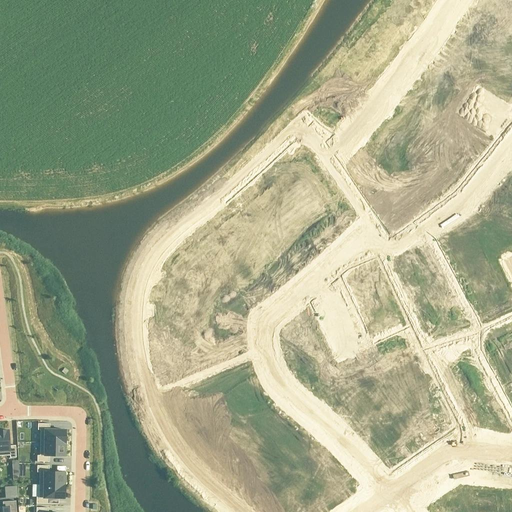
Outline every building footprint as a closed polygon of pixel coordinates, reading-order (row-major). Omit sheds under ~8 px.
[(403,0),(402,2),(419,14),(420,14),(421,15),(427,5),(426,5),(427,3),(422,0),(403,0)] [(501,0),(500,3),(511,10),(511,7),(511,2),(508,0),(507,0),(501,0)] [(388,9),(384,15),(395,22),(398,17),(412,26),(419,14),(402,2),(394,14),(388,9)] [(480,3),(474,13),(492,25),(499,14),(505,18),(508,13),(497,6),(494,11),(480,3)] [(474,13),(467,24),(481,32),(477,38),(488,45),(491,39),(485,35),(492,25),(474,13)] [(383,29),(375,40),(392,53),(400,42),(387,32),(391,27),(381,19),(377,24),(383,29)] [(457,37),(450,46),(467,58),(474,49),(457,37)] [(360,46),(356,51),(367,59),(370,54),(383,64),(392,53),(375,40),(366,51),(360,46)] [(450,46),(444,55),(460,67),(467,58),(450,46)] [(444,55),(438,64),(454,76),(460,67),(444,55)] [(438,64),(431,73),(448,85),(454,76),(438,64)] [(431,73),(424,82),(441,94),(448,85),(431,73)] [(318,87),(313,93),(323,103),(314,112),(330,127),(340,117),(334,111),(340,104),(318,87)] [(473,129),(466,138),(480,149),(487,140),(473,129)] [(466,138),(460,145),(474,156),(480,149),(466,138)] [(460,145),(454,153),(468,164),(474,156),(460,145)] [(454,153),(447,161),(461,173),(468,164),(454,153)] [(285,169),(278,176),(286,185),(293,179),(295,180),(305,171),(291,155),(281,164),(285,169)] [(264,181),(255,189),(273,209),(281,202),(283,204),(291,197),(281,186),(274,192),(266,183),(264,181)] [(255,189),(246,197),(248,199),(256,208),(250,213),(260,224),(269,217),(266,213),(271,208),(273,209),(255,189)] [(501,202),(490,209),(502,227),(511,220),(511,213),(510,215),(501,202)] [(334,209),(326,216),(338,230),(346,224),(334,209)] [(490,209),(480,216),(489,229),(484,233),(491,244),(496,240),(492,234),(502,227),(490,209)] [(225,213),(220,217),(238,240),(254,227),(244,214),(238,219),(231,210),(226,214),(225,213)] [(326,216),(318,223),(330,237),(338,230),(326,216)] [(216,223),(211,227),(218,235),(212,240),(221,251),(236,238),(238,240),(220,217),(215,222),(216,223)] [(318,223),(310,229),(322,243),(330,237),(318,223)] [(310,229),(302,235),(314,250),(322,243),(310,229)] [(461,234),(440,245),(446,255),(462,246),(463,247),(467,244),(461,234)] [(197,235),(185,245),(192,253),(190,255),(191,256),(188,259),(196,270),(203,265),(201,263),(212,254),(197,235)] [(302,235),(295,242),(306,256),(314,250),(302,235)] [(295,242),(287,248),(299,263),(306,256),(295,242)] [(462,246),(446,255),(450,264),(467,255),(463,247),(462,246)] [(287,248),(279,255),(291,269),(299,263),(287,248)] [(467,255),(450,264),(455,273),(476,262),(471,253),(467,255)] [(279,255),(271,262),(283,276),(291,269),(279,255)] [(164,281),(160,289),(173,292),(175,287),(176,288),(185,272),(177,268),(179,264),(171,260),(166,269),(165,268),(161,275),(162,275),(160,279),(164,281)] [(256,268),(246,275),(262,296),(266,293),(267,294),(272,290),(271,289),(273,288),(263,275),(268,271),(260,261),(255,265),(256,268)] [(476,262),(455,273),(460,282),(482,271),(482,270),(481,271),(476,262)] [(376,267),(357,275),(363,287),(381,278),(376,267)] [(482,271),(460,282),(460,283),(461,282),(466,291),(487,280),(482,271)] [(234,281),(228,286),(236,296),(241,292),(251,305),(262,296),(246,275),(236,283),(234,281)] [(381,278),(363,287),(368,298),(386,289),(381,278)] [(487,280),(466,291),(470,300),(492,289),(487,280)] [(202,283),(195,296),(202,300),(209,287),(202,283)] [(386,289),(368,298),(373,309),(391,300),(386,289)] [(492,289),(470,300),(475,309),(496,298),(492,289)] [(496,298),(475,309),(481,319),(502,308),(496,298)] [(151,307),(151,318),(152,318),(152,319),(176,319),(178,320),(178,306),(181,306),(181,299),(168,299),(168,305),(158,305),(152,305),(152,307),(151,307)] [(391,300),(373,309),(378,319),(396,311),(391,300)] [(396,311),(378,319),(383,331),(386,330),(389,328),(393,327),(396,325),(402,322),(396,311)] [(211,314),(212,321),(214,321),(214,334),(241,334),(241,320),(234,320),(224,320),(224,314),(211,314)] [(150,324),(150,330),(152,330),(152,332),(155,332),(165,332),(165,339),(181,339),(181,332),(175,332),(176,319),(152,319),(152,324),(150,324)] [(297,321),(281,330),(286,340),(283,341),(283,342),(302,331),(297,321)] [(302,331),(283,342),(289,352),(305,343),(300,333),(303,331),(302,331)] [(214,334),(214,354),(227,354),(227,347),(237,347),(241,347),(241,345),(242,345),(242,334),(241,334),(214,334)] [(393,344),(392,345),(398,356),(416,347),(410,336),(403,339),(400,341),(396,343),(393,344)] [(305,343),(289,352),(295,362),(310,353),(305,343)] [(167,355),(154,358),(157,371),(165,370),(165,372),(173,371),(173,368),(180,367),(178,354),(184,352),(182,344),(166,348),(167,355)] [(504,346),(487,355),(493,365),(509,356),(504,346)] [(416,347),(398,356),(403,367),(421,358),(416,347)] [(310,353),(295,362),(300,372),(316,363),(310,353)] [(511,361),(509,356),(493,365),(498,375),(511,366),(511,361)] [(421,358),(403,367),(408,378),(426,369),(421,358)] [(316,363),(300,372),(306,382),(326,370),(321,372),(316,363)] [(511,366),(498,375),(503,384),(511,379),(511,366)] [(426,369),(408,378),(413,389),(432,381),(426,369)] [(326,370),(306,382),(310,380),(315,389),(331,380),(326,370)] [(511,379),(503,384),(508,394),(511,391),(511,379)] [(331,380),(315,389),(321,399),(337,390),(331,380)] [(253,384),(234,395),(240,405),(235,409),(241,419),(247,415),(243,409),(261,397),(253,384)] [(350,400),(339,410),(347,419),(364,403),(356,395),(360,392),(355,387),(345,395),(350,400)] [(364,403),(347,419),(355,427),(366,417),(370,422),(380,413),(375,408),(371,411),(364,403)] [(436,408),(430,412),(441,429),(447,425),(436,408)] [(187,415),(176,422),(184,433),(195,426),(198,431),(206,426),(196,410),(194,411),(193,409),(186,413),(187,415)] [(273,411),(261,426),(269,433),(282,419),(273,411)] [(430,412),(424,416),(435,433),(441,429),(430,412)] [(424,416),(418,421),(429,437),(435,433),(424,416)] [(282,419),(269,433),(278,440),(290,426),(282,419)] [(418,421),(411,425),(423,442),(429,437),(418,421)] [(37,425),(37,431),(40,431),(39,444),(64,445),(65,445),(65,431),(49,431),(49,425),(37,425)] [(290,426),(278,440),(286,447),(298,433),(290,426)] [(218,428),(198,447),(202,452),(199,456),(207,464),(225,447),(218,439),(223,434),(218,428)] [(391,436),(381,443),(385,449),(383,451),(387,457),(389,455),(394,462),(404,454),(396,442),(401,438),(394,428),(388,432),(391,436)] [(9,459),(16,458),(15,446),(9,447),(8,431),(0,431),(0,457),(9,456),(9,459)] [(298,433),(286,447),(294,454),(307,440),(298,433)] [(307,440),(294,454),(303,461),(315,447),(307,440)] [(37,456),(37,463),(49,463),(49,457),(64,457),(64,445),(39,444),(39,457),(37,456)] [(225,447),(207,464),(215,473),(219,469),(224,474),(240,458),(235,453),(233,455),(225,447)] [(249,461),(233,480),(238,484),(235,488),(244,496),(260,476),(251,469),(255,465),(249,461)] [(332,472),(323,478),(337,499),(347,492),(344,488),(350,484),(337,466),(331,470),(332,472)] [(37,467),(36,473),(39,473),(39,487),(64,487),(64,486),(64,473),(48,473),(49,467),(37,467)] [(260,476),(244,496),(253,503),(256,499),(261,503),(277,484),(271,479),(268,483),(260,476)] [(313,483),(306,487),(319,505),(325,501),(328,506),(337,499),(323,478),(314,484),(313,483)] [(36,498),(36,505),(48,505),(48,499),(64,499),(64,487),(39,487),(38,498),(36,498)] [(294,498),(285,504),(290,511),(309,511),(312,510),(299,492),(293,496),(294,498)] [(474,492),(472,511),(483,511),(485,493),(474,492)] [(485,493),(483,511),(493,511),(495,493),(485,493)] [(495,493),(493,511),(503,511),(505,494),(495,493)] [(511,511),(511,494),(505,494),(503,511),(511,511)] [(451,497),(433,510),(433,511),(454,511),(459,509),(460,511),(462,511),(467,509),(460,499),(455,502),(451,497)] [(0,511),(15,511),(15,502),(2,503),(2,508),(0,508),(0,511)]
